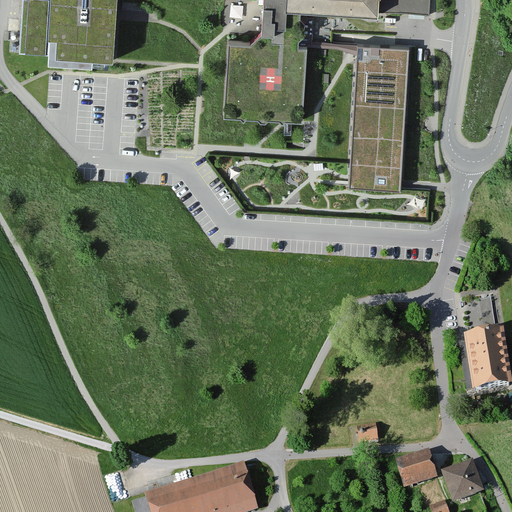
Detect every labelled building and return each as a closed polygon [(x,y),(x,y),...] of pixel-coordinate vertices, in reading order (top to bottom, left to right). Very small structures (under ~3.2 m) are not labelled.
[(22,0),(19,49),(111,56),(114,0),(265,0),(264,24),(264,41),(230,39),(226,114),(302,119),(307,44),(296,43),(299,6),(431,13),(430,0),(22,0)] [(408,46),(359,43),(351,183),(400,186),(408,46)] [(464,335),(474,395),(511,389),(511,385),(503,329),(464,335)] [(358,428),(360,443),(377,440),(375,426),(358,428)] [(395,462),(403,491),(439,480),(430,452),(395,462)] [(445,474),(456,505),(487,494),(476,463),(445,474)] [(247,465),(147,495),(151,511),(260,511),(261,511),(247,465)] [(430,508),(431,511),(448,511),(445,503),(430,508)]
